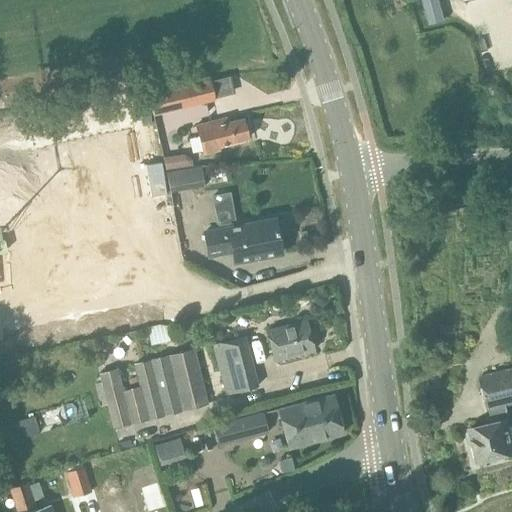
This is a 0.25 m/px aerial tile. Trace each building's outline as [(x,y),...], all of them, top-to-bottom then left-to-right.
[(438,0),(423,0),(429,23),(443,19),(438,0)] [(214,95),(233,90),(229,74),(209,79),(214,95)] [(213,101),(208,83),(149,100),(153,117),(213,101)] [(230,122),(229,119),(228,118),(195,126),(203,155),(221,151),(220,148),(250,140),(244,119),(230,122)] [(91,128),(0,144),(0,206),(103,188),(91,128)] [(163,150),(165,166),(187,164),(186,148),(163,150)] [(201,166),(165,172),(169,193),(204,187),(201,166)] [(213,193),(202,195),(206,217),(217,215),(213,193)] [(105,215),(0,234),(0,293),(116,272),(105,215)] [(281,254),(275,220),(228,230),(204,234),(209,257),(233,252),(235,263),(281,254)] [(50,286),(50,285),(2,294),(8,325),(82,311),(80,299),(73,300),(70,283),(50,286)] [(275,361),(314,351),(306,321),(268,331),(275,361)] [(159,326),(147,328),(150,346),(169,342),(166,326),(159,326)] [(228,392),(258,384),(246,338),(216,346),(228,392)] [(205,405),(192,352),(133,367),(139,390),(121,394),(115,371),(99,375),(112,428),(205,405)] [(478,463),(511,454),(511,440),(507,420),(510,420),(506,405),(511,403),(511,372),(482,379),(489,409),(493,424),(470,430),(478,463)] [(289,448),(343,434),(333,396),(279,410),(289,448)] [(246,416),(213,426),(218,446),(252,437),(246,416)] [(34,418),(11,425),(16,441),(39,434),(34,418)] [(184,457),(179,438),(153,446),(159,465),(184,457)] [(73,497),(91,492),(84,467),(65,473),(73,497)] [(19,511),(35,506),(28,483),(12,488),(19,511)]
